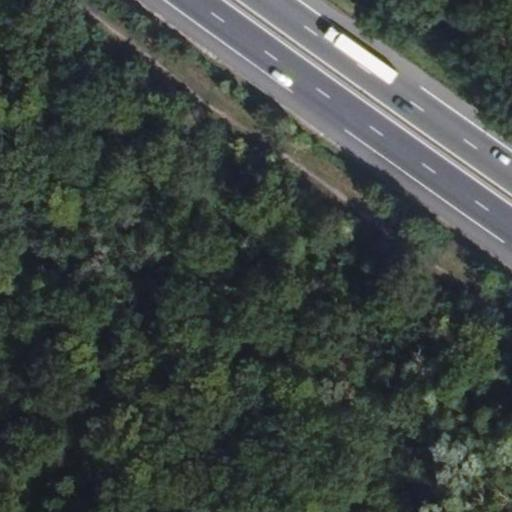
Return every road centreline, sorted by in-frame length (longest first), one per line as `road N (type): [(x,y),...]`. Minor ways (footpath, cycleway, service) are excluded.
road 1 (track): [(511,312),(368,218),(76,0)]
road 2 (motorway): [(204,0),(511,227)]
road 3 (unknown): [(368,218),(337,511)]
road 4 (motorway): [(511,169),(283,0)]
